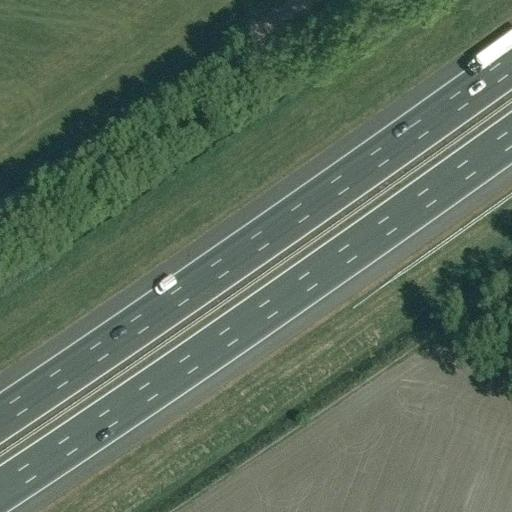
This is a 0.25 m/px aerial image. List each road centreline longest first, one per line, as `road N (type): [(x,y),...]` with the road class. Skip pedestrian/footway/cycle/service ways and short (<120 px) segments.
road 1 (motorway): [(0,492),(511,136)]
road 2 (motorway): [(511,62),(0,418)]
road 3 (unclassified): [(0,201),(293,0)]
